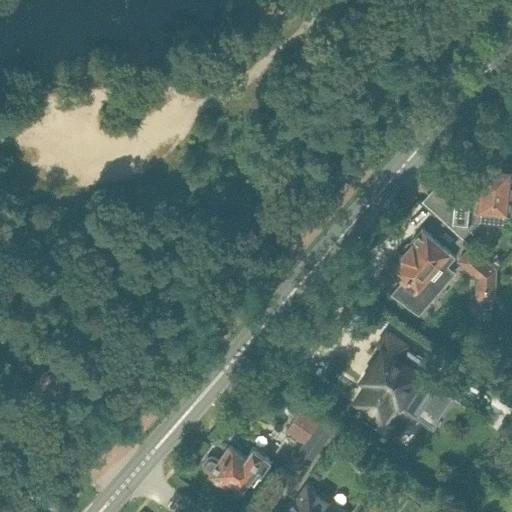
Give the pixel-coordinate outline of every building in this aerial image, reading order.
[(446,208),(444,220),(463,237),(478,220),(505,223),(506,213),(510,214),(511,203),(511,164),(503,163),(481,161),(477,194),(452,191),(452,193),(451,209),(446,208)] [(456,256),(422,227),(411,241),(416,245),(405,257),(400,253),(390,265),(405,277),(391,293),(419,313),(440,289),(455,271),(448,265),(456,256)] [(499,299),(498,289),(497,268),(470,244),(457,259),(477,277),(476,298),(499,299)] [(367,381),(355,398),(367,406),(361,415),(376,425),(382,416),(388,420),(389,419),(388,419),(399,404),(417,416),(436,388),(441,390),(442,388),(443,388),(420,372),(427,362),(405,346),(407,344),(387,331),(378,344),(382,347),(362,377),(367,381)] [(305,441),(320,421),(301,408),(287,429),(305,441)] [(320,420),(320,421),(305,441),(300,448),(312,456),(332,428),(320,420)] [(271,459),(253,447),(246,456),(229,444),(220,458),(213,454),(208,455),(202,463),(203,468),(209,473),(209,474),(224,484),(227,479),(242,489),(249,480),(254,483),(271,459)] [(395,473),(389,482),(402,491),(408,483),(395,473)] [(389,511),(403,492),(389,482),(367,511),(389,511)] [(327,497),(307,483),(286,511),(352,511),(353,511),(328,495),(327,497)]
